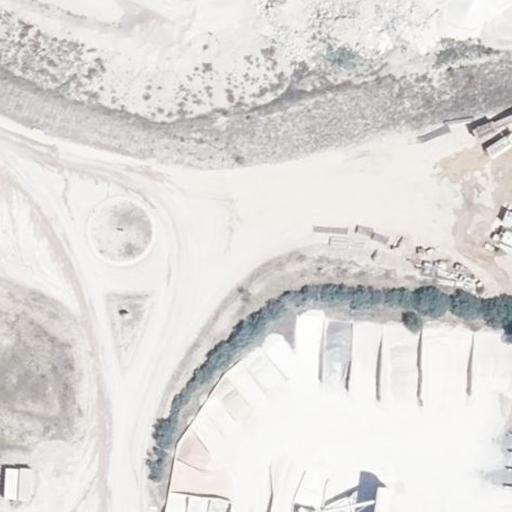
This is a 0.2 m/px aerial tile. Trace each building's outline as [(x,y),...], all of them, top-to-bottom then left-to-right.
[(511,246),(511,234),(505,232),(501,242),(511,246)] [(511,335),(383,336),(383,383),(416,383),(416,373),(471,373),(472,402),(511,402),(511,335)] [(246,366),(214,393),(241,425),(273,398),(246,366)] [(390,511),(394,486),(373,483),(368,511),(390,511)] [(186,495),(185,511),(224,511),(225,499),(186,495)]
